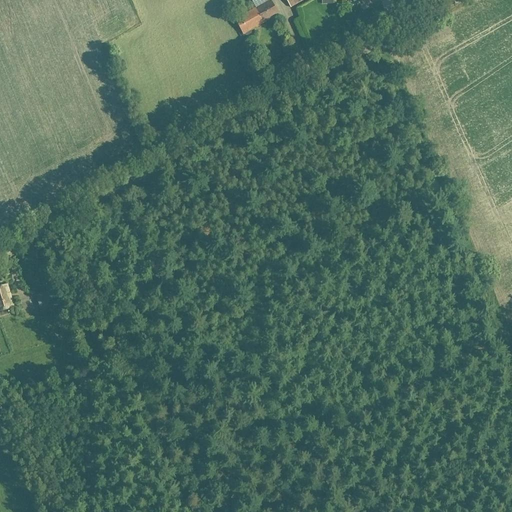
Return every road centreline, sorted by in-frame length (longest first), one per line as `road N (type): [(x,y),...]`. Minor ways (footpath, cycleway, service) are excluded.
road 1 (unclassified): [(0,252),(455,0)]
road 2 (track): [(503,335),(446,376),(181,497)]
road 3 (track): [(511,356),(380,41)]
road 4 (track): [(66,215),(187,511)]
